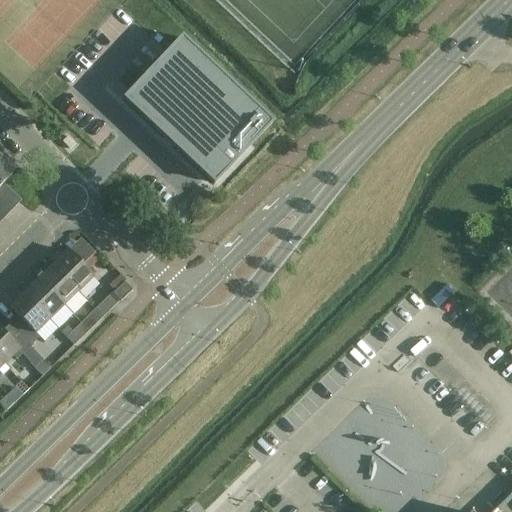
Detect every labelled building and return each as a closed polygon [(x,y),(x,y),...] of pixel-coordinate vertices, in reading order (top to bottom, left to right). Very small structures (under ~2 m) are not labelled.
[(181,38),(123,99),(213,185),(271,124),(181,38)] [(0,164),(0,186),(2,184),(11,175),(0,164)] [(2,184),(0,186),(0,197),(12,209),(20,200),(2,184)] [(0,214),(4,218),(12,209),(0,197),(0,214)] [(67,251),(52,266),(78,292),(92,278),(67,251)] [(52,266),(38,280),(63,306),(71,315),(86,301),(78,292),(52,266)] [(38,280),(23,293),(49,320),(63,306),(38,280)] [(119,302),(131,291),(125,285),(123,283),(112,294),(119,302)] [(17,316),(9,325),(30,346),(39,338),(35,334),(49,320),(23,293),(9,308),(17,316)] [(109,312),(118,304),(110,296),(101,304),(109,312)] [(88,332),(97,324),(89,315),(80,323),(88,332)] [(88,332),(80,323),(71,331),(79,340),(88,332)] [(30,346),(9,325),(1,332),(0,331),(0,360),(4,365),(12,356),(16,360),(30,346)] [(50,369),(42,360),(33,369),(41,377),(50,369)] [(14,387),(5,396),(14,404),(22,396),(14,387)] [(14,404),(5,396),(0,400),(0,406),(5,412),(14,404)]
